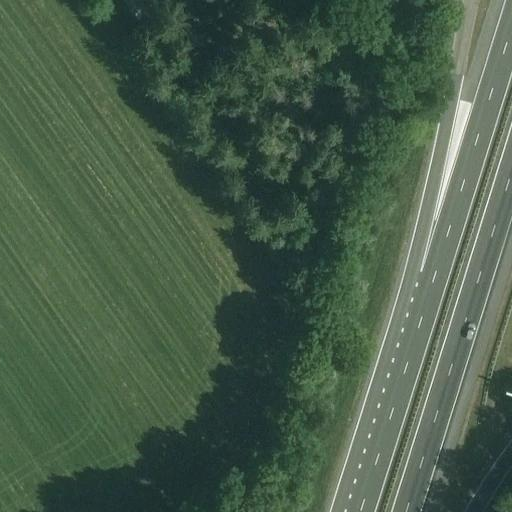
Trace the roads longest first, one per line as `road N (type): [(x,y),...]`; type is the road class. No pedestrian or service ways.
road 1 (motorway): [(405,511),(511,171)]
road 2 (motorway): [(468,0),(433,276)]
road 3 (motorway): [(511,24),(433,276)]
road 4 (motorway): [(433,276),(359,511)]
